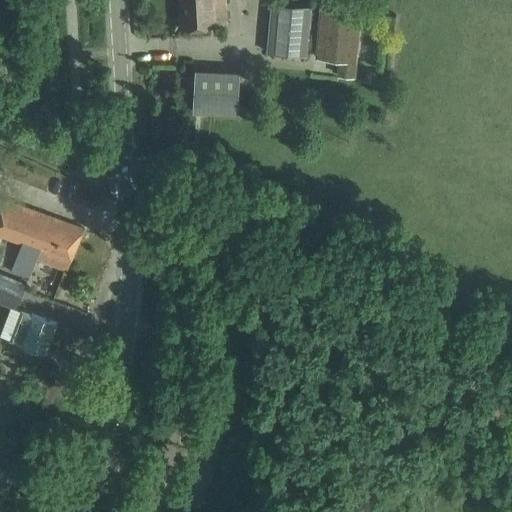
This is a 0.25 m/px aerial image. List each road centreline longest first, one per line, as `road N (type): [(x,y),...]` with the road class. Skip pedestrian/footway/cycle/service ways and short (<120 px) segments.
road 1 (unclassified): [(71,511),(120,361),(129,282),(115,0)]
road 2 (unknown): [(118,62),(226,61),(233,0)]
road 3 (unknown): [(127,234),(0,208)]
